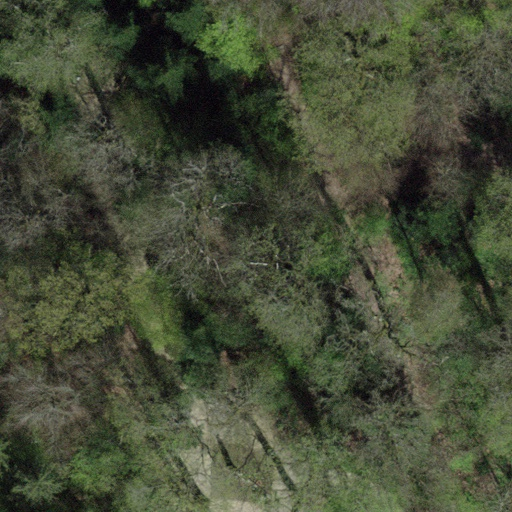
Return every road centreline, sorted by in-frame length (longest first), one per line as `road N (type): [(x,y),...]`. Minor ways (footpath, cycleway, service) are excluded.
road 1 (motorway): [(511,223),(315,511)]
road 2 (track): [(464,511),(399,367)]
